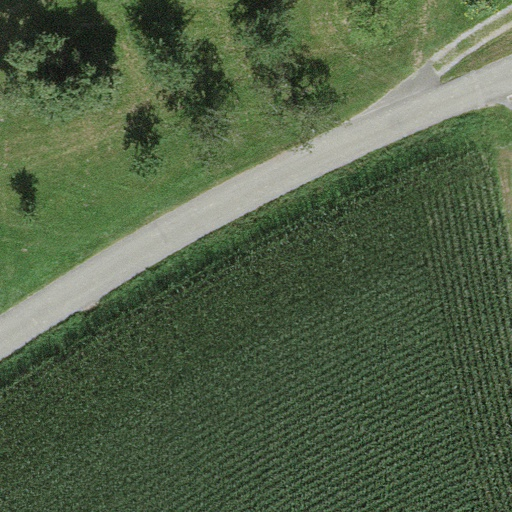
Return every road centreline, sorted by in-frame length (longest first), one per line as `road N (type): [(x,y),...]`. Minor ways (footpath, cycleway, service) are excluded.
road 1 (unclassified): [(0,344),(208,211),(511,75)]
road 2 (track): [(511,18),(420,74),(376,135)]
